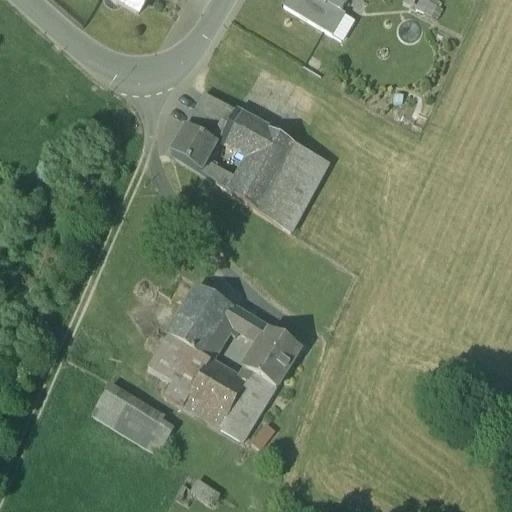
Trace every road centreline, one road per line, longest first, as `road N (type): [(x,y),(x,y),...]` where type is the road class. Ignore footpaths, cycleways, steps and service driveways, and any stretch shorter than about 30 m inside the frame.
road 1 (track): [(145,158),(0,489)]
road 2 (residential): [(308,335),(248,295),(202,244),(145,158),(148,79)]
road 3 (unclassified): [(29,0),(112,69),(148,79)]
